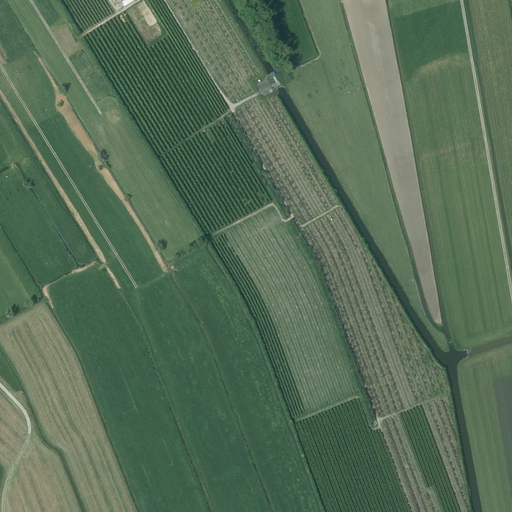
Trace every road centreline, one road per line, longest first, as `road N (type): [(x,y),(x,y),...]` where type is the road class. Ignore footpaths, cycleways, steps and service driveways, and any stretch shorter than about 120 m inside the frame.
road 1 (track): [(231,107),(321,268),(411,511)]
road 2 (track): [(461,0),(511,298)]
road 3 (track): [(0,65),(117,256)]
road 4 (track): [(163,0),(231,107),(278,83)]
road 5 (track): [(5,511),(29,429),(0,384)]
road 6 (track): [(29,0),(101,114)]
